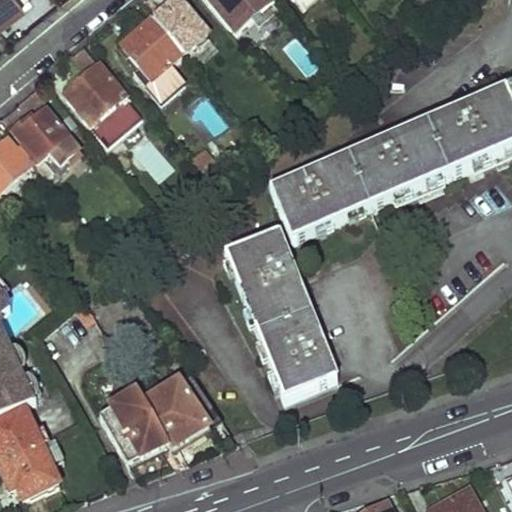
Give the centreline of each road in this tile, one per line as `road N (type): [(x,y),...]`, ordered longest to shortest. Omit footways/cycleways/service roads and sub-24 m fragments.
road 1 (secondary): [(511,408),(278,488)]
road 2 (residential): [(0,86),(105,0)]
